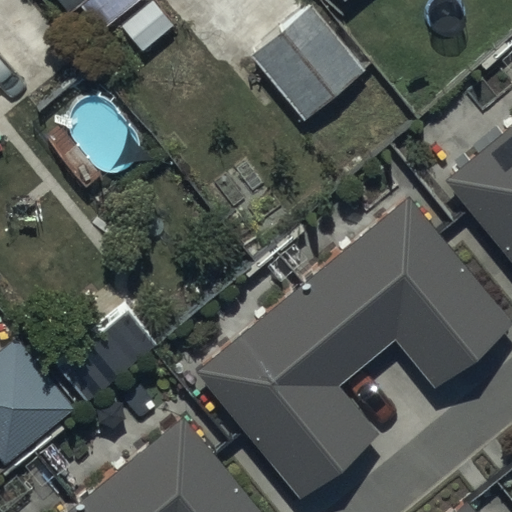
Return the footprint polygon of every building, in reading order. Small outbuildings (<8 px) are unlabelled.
[(360,62),(309,0),(298,0),(246,45),(301,111),(360,62)] [(511,110),(443,169),(511,250),(511,110)] [(508,309),(406,181),(194,362),(297,482),(372,419),(333,373),(390,325),(432,374),(508,309)] [(126,296),(55,354),(83,391),(155,334),(126,296)] [(0,451),(1,453),(71,397),(14,326),(0,337),(0,451)] [(268,511),(179,406),(52,511),(268,511)] [(477,511),(460,491),(434,511),(477,511)]
